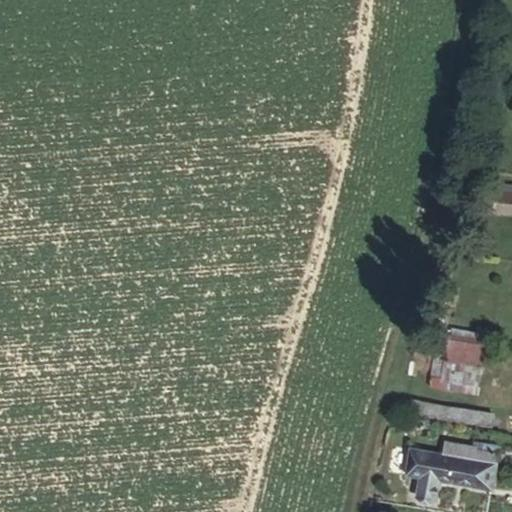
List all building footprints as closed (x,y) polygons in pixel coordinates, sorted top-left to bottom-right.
[(511,186),(496,186),(494,212),(511,212),(511,186)] [(459,420),(467,374),(430,367),(421,415),(459,420)] [(406,424),(403,437),(483,450),(485,437),(406,424)] [(455,468),(458,455),(458,452),(426,446),(424,463),(455,468)] [(484,461),(458,455),(455,468),(424,463),(400,458),(395,483),(411,486),(434,490),(478,498),(484,461)] [(415,511),(429,511),(434,490),(411,486),(407,511),(415,511)]
